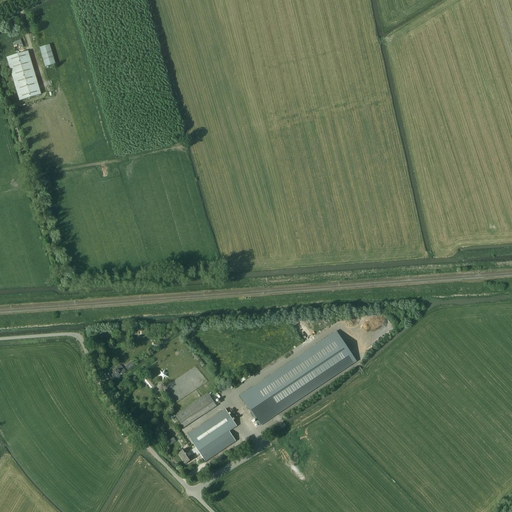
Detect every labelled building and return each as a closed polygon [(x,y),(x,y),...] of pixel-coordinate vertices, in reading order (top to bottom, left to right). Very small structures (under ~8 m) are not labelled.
[(15,46),(20,45),(21,49),(24,48),(23,40),(14,42),(15,46)] [(55,64),(49,45),(39,48),(45,67),(55,64)] [(6,58),(20,101),(41,95),(28,52),(6,58)] [(52,188),(49,176),(42,178),(46,190),(52,188)] [(336,332),(240,396),(260,425),(356,361),(336,332)] [(114,371),(110,374),(113,378),(114,378),(120,373),(121,375),(126,372),(121,365),(119,366),(119,367),(118,366),(113,370),(114,371)] [(146,377),(142,380),(156,394),(159,391),(146,377)] [(208,393),(176,415),(175,413),(169,417),(171,419),(176,417),(183,428),(217,406),(208,393)] [(187,448),(179,453),(182,457),(183,456),(184,457),(187,463),(194,458),(192,455),(195,452),(197,455),(200,453),(206,462),(236,442),(229,431),(229,430),(236,426),(225,410),(188,435),(196,447),(189,452),(187,448)]
